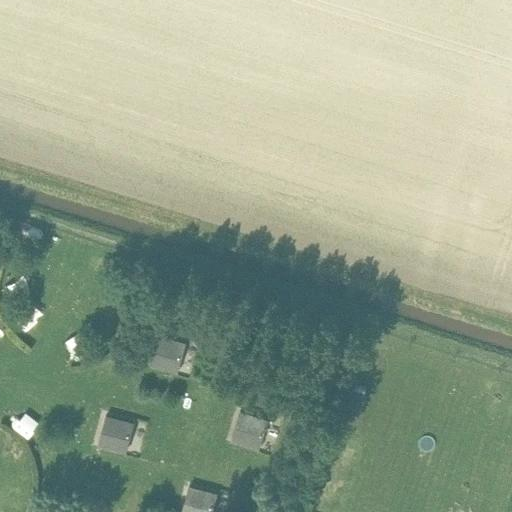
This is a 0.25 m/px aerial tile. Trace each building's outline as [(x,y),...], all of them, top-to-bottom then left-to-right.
[(8,257),(31,263),(36,241),(13,235),(8,257)] [(122,262),(104,262),(103,282),(121,282),(122,262)] [(158,334),(149,365),(177,373),(186,342),(158,334)] [(84,349),(76,368),(95,376),(103,356),(84,349)] [(363,390),(365,381),(347,376),(345,385),(363,390)] [(241,411),(231,441),(260,450),(270,420),(241,411)] [(105,415),(98,445),(127,452),(134,422),(105,415)] [(189,485),(181,511),(212,511),(218,493),(189,485)]
